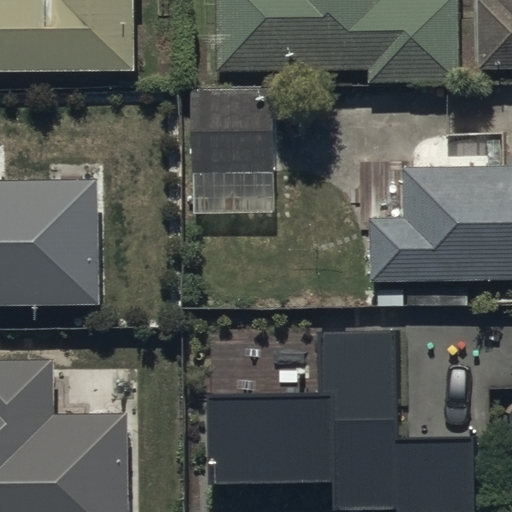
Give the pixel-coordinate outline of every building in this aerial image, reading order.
[(0,0),(0,78),(141,76),(140,0),(0,0)] [(221,0),(222,70),(374,70),(374,84),(463,84),(462,0),(221,0)] [(483,0),(483,69),(511,69),(511,0),(500,0),(483,0)] [(279,89),(198,88),(196,215),(277,217),(279,89)] [(380,221),(379,281),(480,283),(480,305),(511,305),(511,166),(508,166),(508,132),(451,133),(451,165),(413,165),(412,221),(380,221)] [(0,306),(98,305),(96,180),(0,181),(0,306)] [(318,390),(208,392),(210,482),(332,480),(333,510),(396,509),(395,511),(475,511),(474,437),(397,439),(395,332),(317,333),(318,390)] [(0,511),(129,511),(128,417),(49,418),(49,362),(0,362),(0,511)]
